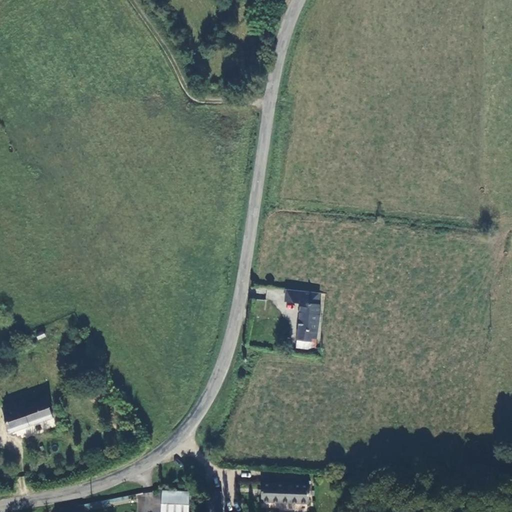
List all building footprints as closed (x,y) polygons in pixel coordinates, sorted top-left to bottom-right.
[(286,302),(299,304),(300,291),(294,290),(288,290),(286,302)] [(319,306),(321,294),(300,291),(299,304),(302,305),(297,349),(310,350),(311,348),(312,340),(317,340),(322,306),(319,306)] [(8,430),(51,417),(45,398),(15,408),(14,403),(1,407),(3,412),(8,430)] [(310,484),(262,483),(261,501),(309,502),(310,484)] [(209,511),(223,511),(221,491),(207,493),(209,511)] [(187,511),(188,496),(163,496),(162,511),(187,511)]
